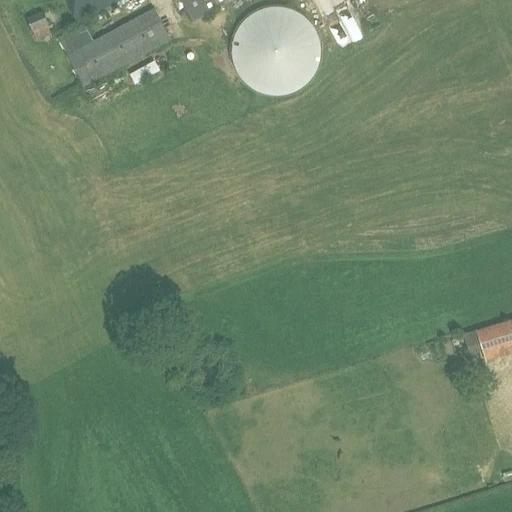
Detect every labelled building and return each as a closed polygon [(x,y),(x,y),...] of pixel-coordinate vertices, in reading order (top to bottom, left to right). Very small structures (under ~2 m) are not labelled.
[(67,0),(78,23),(123,0),(67,0)] [(165,0),(180,25),(216,4),(219,10),(236,0),(165,0)] [(85,87),(172,40),(156,9),(112,33),(102,14),(58,38),(85,87)] [(163,61),(139,71),(145,86),(170,76),(163,61)] [(218,88),(210,92),(221,113),(229,109),(218,88)] [(511,344),(511,319),(476,331),(475,331),(482,352),(486,363),(511,354),(511,344),(511,345),(511,344)]
